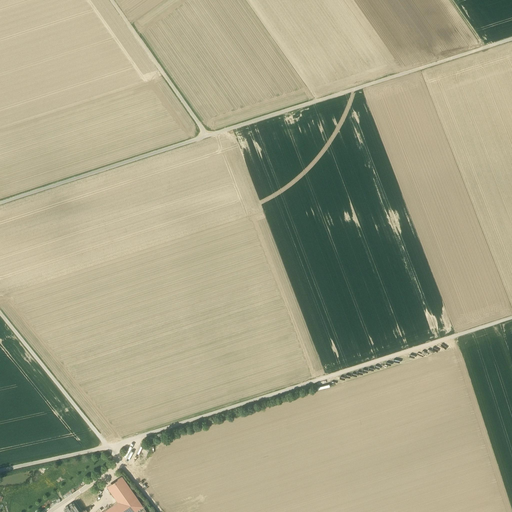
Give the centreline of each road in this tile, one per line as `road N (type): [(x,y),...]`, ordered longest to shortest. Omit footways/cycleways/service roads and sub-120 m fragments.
road 1 (track): [(0,470),(108,446),(511,317)]
road 2 (track): [(111,0),(207,136),(0,202)]
road 3 (track): [(511,38),(207,136)]
road 4 (track): [(160,511),(0,313)]
